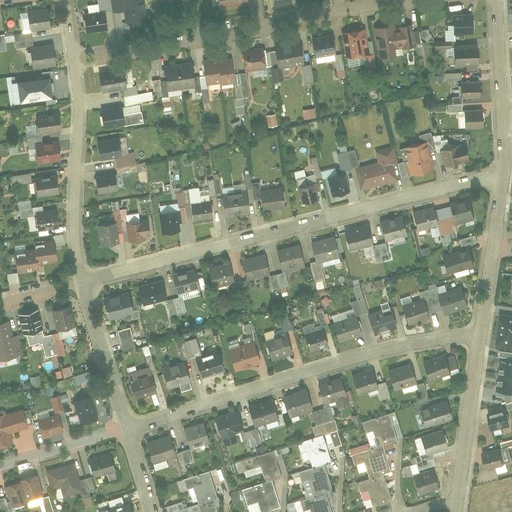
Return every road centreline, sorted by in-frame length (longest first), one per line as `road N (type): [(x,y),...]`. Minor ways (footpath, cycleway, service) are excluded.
road 1 (residential): [(82,283),(504,172)]
road 2 (residential): [(128,428),(395,346),(480,334)]
road 3 (residential): [(73,59),(419,0)]
road 4 (residential): [(73,59),(81,280)]
road 5 (residential): [(504,172),(496,0)]
road 6 (residential): [(457,498),(480,334)]
road 7 (residential): [(82,283),(128,428)]
road 8 (residential): [(0,467),(128,428)]
